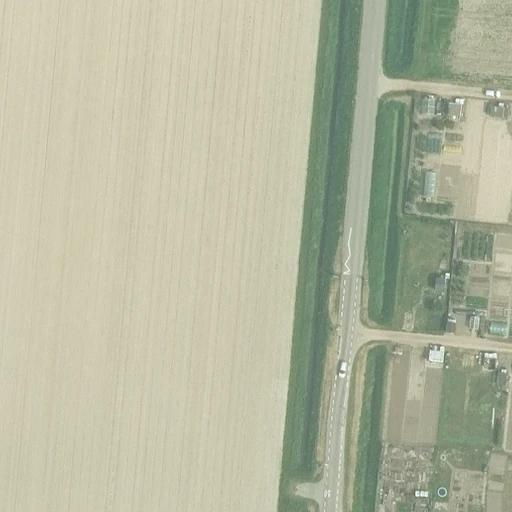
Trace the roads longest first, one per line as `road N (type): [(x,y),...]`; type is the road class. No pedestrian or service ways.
road 1 (tertiary): [(330,511),(373,0)]
road 2 (track): [(346,333),(511,349)]
road 3 (track): [(366,84),(511,95)]
